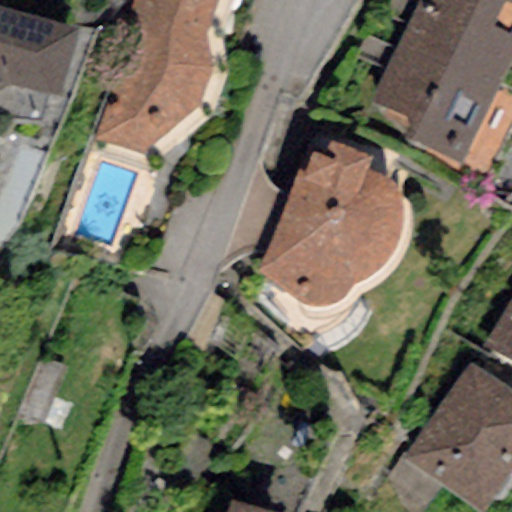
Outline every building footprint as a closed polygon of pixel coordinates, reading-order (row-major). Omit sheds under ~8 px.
[(111,89),(93,144),(141,161),(155,150),(171,135),(192,117),(200,110),(204,100),(212,75),(205,40),(220,0),(133,0),(111,57),(111,89)] [(511,0),(424,0),(371,108),(411,133),(402,148),(478,193),(511,128),(511,0)] [(0,94),(8,90),(60,106),(79,39),(0,17),(0,94)] [(322,172),(304,165),(258,283),(298,314),(307,319),(316,321),(324,322),(330,320),(339,316),(346,311),(351,306),(352,301),(359,298),(365,295),(373,290),(379,285),(386,278),(392,271),(396,264),(399,255),(401,248),(402,235),(400,225),(401,215),(397,207),(391,198),(381,189),(374,184),(366,182),(371,171),(330,156),(322,172)] [(511,308),(483,353),(511,372),(511,308)] [(488,511),(511,480),(511,402),(470,372),(400,467),(462,511),(488,511)]
